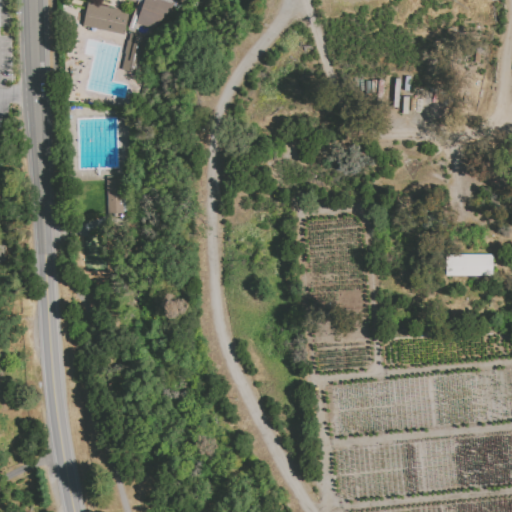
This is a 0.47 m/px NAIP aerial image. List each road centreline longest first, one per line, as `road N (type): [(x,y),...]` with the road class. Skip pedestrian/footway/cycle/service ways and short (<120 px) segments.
road 1 (secondary): [(35,0),(45,276)]
road 2 (secondary): [(45,276),(74,511)]
